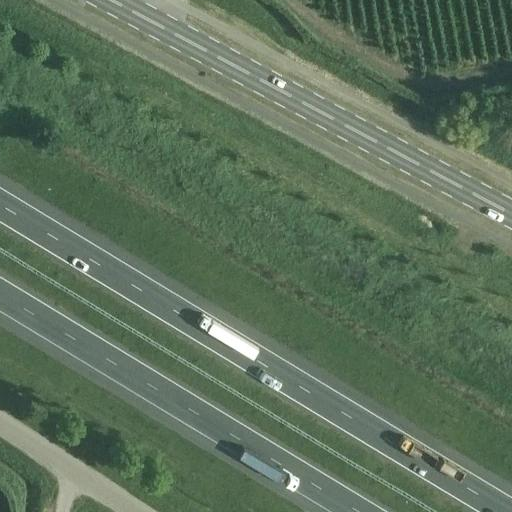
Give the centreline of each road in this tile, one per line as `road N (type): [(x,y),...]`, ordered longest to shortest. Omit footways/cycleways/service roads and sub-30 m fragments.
road 1 (motorway): [(510,511),(0,192)]
road 2 (primary): [(511,216),(110,0)]
road 3 (motorway): [(0,287),(373,511)]
road 4 (unclassified): [(133,511),(0,425)]
